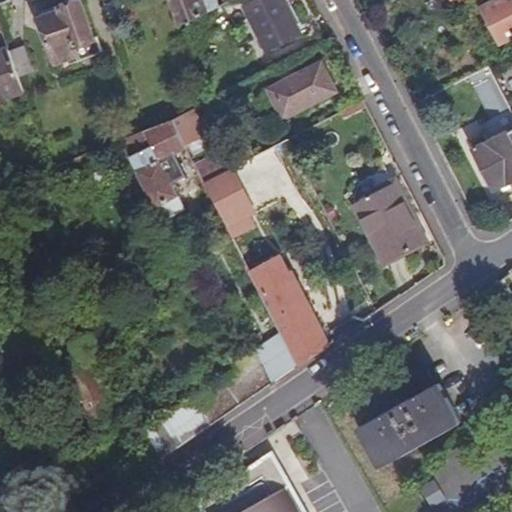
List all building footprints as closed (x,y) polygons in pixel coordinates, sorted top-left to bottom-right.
[(102,0),(111,22),(129,16),(122,0),(102,0)] [(168,0),(179,30),(191,25),(221,9),(216,0),(168,0)] [(268,53),(301,37),(282,0),(265,0),(247,9),(268,53)] [(440,0),(439,1),(444,13),(470,0),(440,0)] [(495,49),(511,40),(511,0),(502,0),(485,8),(495,30),(488,34),(495,49)] [(58,67),(80,59),(76,47),(94,40),(81,3),(60,11),(61,15),(41,22),(58,67)] [(76,47),(80,59),(82,62),(104,54),(98,39),(94,40),(76,47)] [(10,54),(8,49),(0,51),(0,103),(25,94),(20,80),(10,54)] [(27,49),(10,54),(20,80),(36,75),(27,49)] [(285,122),(339,94),(324,65),(270,93),(285,122)] [(208,139),(195,113),(175,123),(188,150),(190,149),(207,139),(208,139)] [(188,150),(175,123),(150,133),(155,145),(134,158),(166,226),(189,214),(173,183),(164,163),(177,156),(188,150)] [(511,124),(472,144),(495,191),(509,185),(510,187),(511,185),(511,124)] [(155,145),(150,133),(126,142),(134,158),(155,145)] [(207,139),(190,149),(195,158),(212,149),(207,139)] [(235,172),(258,160),(248,143),(198,170),(206,187),(235,172)] [(164,163),(173,183),(187,176),(177,156),(164,163)] [(258,217),(235,172),(206,187),(233,240),(256,228),(252,220),(258,217)] [(0,181),(0,190),(7,188),(14,185),(12,177),(0,181)] [(395,186),(355,206),(386,266),(429,244),(421,227),(417,230),(395,186)] [(0,190),(0,207),(14,202),(7,188),(0,190)] [(299,369),(330,348),(285,261),(252,277),(282,335),(299,369)] [(273,387),(299,369),(282,335),(256,352),(273,387)] [(80,344),(87,360),(92,367),(103,361),(91,337),(80,344)] [(80,344),(77,339),(60,348),(71,369),(87,360),(80,344)] [(154,469),(273,387),(256,352),(252,346),(228,358),(234,371),(135,437),(154,469)] [(71,369),(102,430),(113,424),(120,421),(100,383),(92,367),(87,360),(71,369)] [(92,367),(100,383),(112,378),(103,361),(92,367)] [(100,383),(120,421),(131,415),(112,378),(100,383)] [(437,387),(356,432),(377,472),(459,426),(437,387)] [(350,388),(334,397),(339,406),(355,397),(350,388)] [(268,456),(287,487),(294,483),(275,451),(268,456)] [(311,511),(294,483),(287,487),(268,456),(200,502),(206,511),(311,511)] [(440,511),(445,511),(475,489),(456,463),(422,488),(440,511)]
